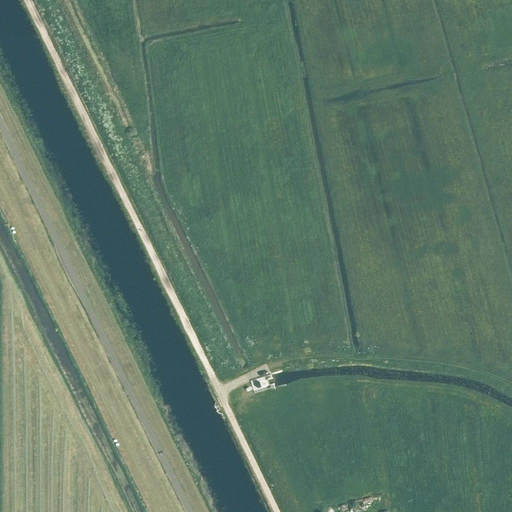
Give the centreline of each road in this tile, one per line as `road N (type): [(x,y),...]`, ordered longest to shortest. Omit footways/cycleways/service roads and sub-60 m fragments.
road 1 (track): [(277,511),(28,0)]
road 2 (unclassified): [(186,511),(0,136)]
